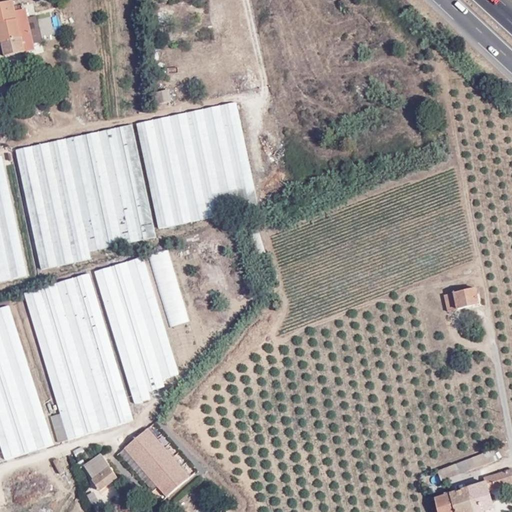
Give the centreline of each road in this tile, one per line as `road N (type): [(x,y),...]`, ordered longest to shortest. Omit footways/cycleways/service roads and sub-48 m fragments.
road 1 (track): [(263,92),(14,143),(36,278),(209,224)]
road 2 (track): [(268,235),(459,160),(477,262),(413,290),(469,342),(493,339)]
road 3 (track): [(268,235),(281,288),(248,302),(140,419),(0,471)]
road 4 (track): [(246,0),(263,92),(258,167)]
